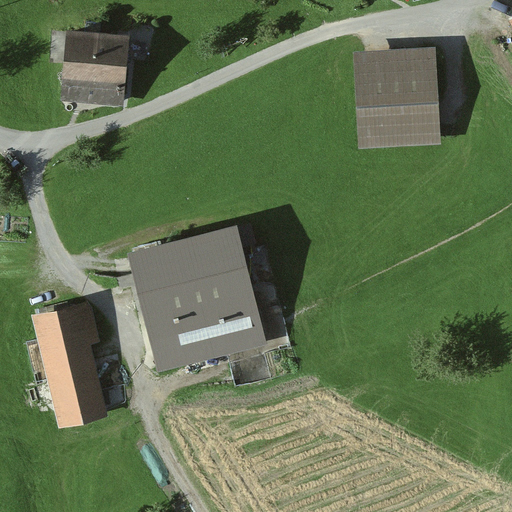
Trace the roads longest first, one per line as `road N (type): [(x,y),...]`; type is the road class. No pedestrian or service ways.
road 1 (unclassified): [(0,129),(30,140),(106,122),(319,29),(476,0)]
road 2 (track): [(204,511),(164,447),(93,294),(48,243),(30,140)]
